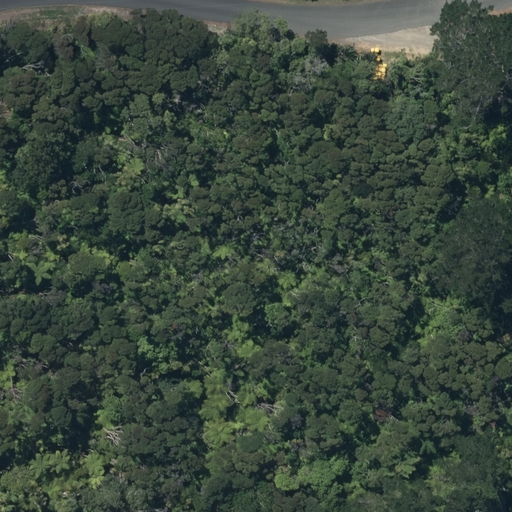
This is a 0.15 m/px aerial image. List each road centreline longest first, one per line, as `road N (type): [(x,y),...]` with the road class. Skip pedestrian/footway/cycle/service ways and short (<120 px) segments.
road 1 (unclassified): [(489,0),(363,21),(151,0)]
road 2 (unknown): [(394,16),(511,38)]
